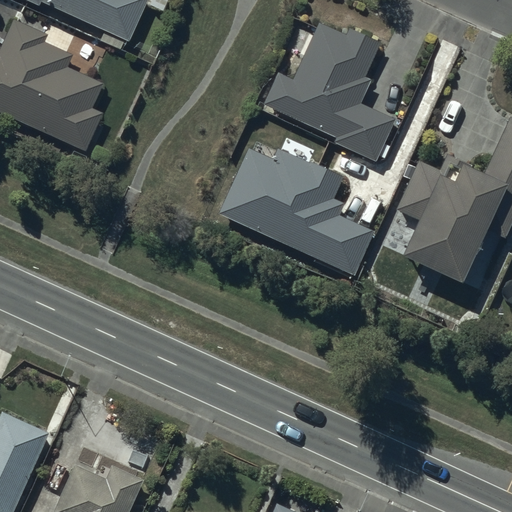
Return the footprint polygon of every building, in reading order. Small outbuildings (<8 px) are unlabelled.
[(13,0),(38,11),(41,6),(130,47),(151,1),(149,0),(13,0)] [(0,119),(86,158),(105,116),(95,112),(105,89),(65,71),(70,60),(42,47),(45,41),(12,26),(0,53),(0,119)] [(278,79),(264,109),(335,141),(332,148),(379,169),(400,122),(362,106),(371,85),(364,82),(380,48),(349,35),(347,41),(319,29),(293,86),(278,79)] [(400,268),(461,296),(489,237),(505,245),(511,229),(511,122),(509,122),(482,179),(448,162),(440,178),(418,167),(396,214),(420,225),(400,268)] [(250,154),(221,220),(353,278),(372,234),(339,220),(345,207),(333,202),(342,181),(277,153),(273,164),(250,154)] [(20,511),(54,440),(5,418),(0,429),(0,511),(20,511)] [(134,511),(149,481),(115,466),(111,474),(105,471),(103,477),(79,466),(58,511),(134,511)]
